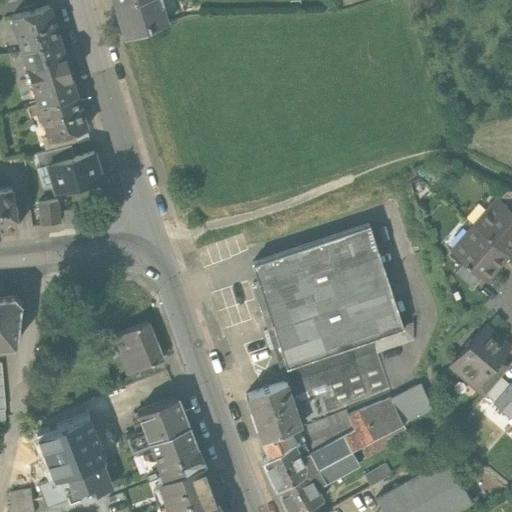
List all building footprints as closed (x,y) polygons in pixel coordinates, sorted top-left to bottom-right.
[(112,0),(116,9),(143,0),(112,0)] [(157,7),(154,0),(143,0),(116,9),(125,38),(166,23),(160,6),(157,7)] [(11,18),(22,51),(58,40),(48,7),(11,18)] [(75,95),(58,40),(22,51),(38,106),(75,95)] [(38,106),(48,139),(49,140),(86,129),(75,95),(38,106)] [(86,129),(49,140),(48,139),(42,140),(45,152),(70,145),(89,140),(86,129)] [(39,168),(47,165),(74,158),(70,145),(45,152),(36,155),(39,168)] [(55,192),(101,179),(94,152),(74,158),(47,165),(55,192)] [(453,161),(433,163),(434,177),(454,175),(453,161)] [(494,200),(511,215),(511,190),(505,188),(494,200)] [(12,189),(0,190),(0,229),(16,228),(12,189)] [(40,225),(59,223),(57,200),(38,202),(40,225)] [(511,215),(494,200),(473,224),(507,253),(510,250),(509,244),(511,240),(511,215)] [(268,315),(289,379),(376,351),(411,339),(411,320),(401,323),(368,224),(251,263),(257,282),(251,285),(262,317),(268,315)] [(484,279),(507,253),(473,224),(450,250),(462,260),(481,277),(484,279)] [(473,286),(481,277),(462,260),(454,270),(473,286)] [(0,296),(0,346),(13,346),(17,304),(18,302),(13,296),(0,296)] [(154,364),(153,363),(162,359),(154,340),(147,322),(113,335),(117,344),(122,356),(129,372),(139,369),(140,373),(155,367),(154,364)] [(474,385),(497,359),(507,347),(483,326),(450,364),(474,385)] [(98,365),(122,356),(117,344),(97,352),(96,350),(93,352),(98,365)] [(389,390),(376,351),(289,379),(286,381),(295,407),(292,408),(298,425),(345,408),(389,390)] [(497,359),(474,385),(484,393),(501,374),(506,368),(497,359)] [(493,401),(511,418),(511,379),(510,382),(493,401)] [(245,394),(260,439),(298,425),(292,408),(295,407),(286,381),(245,394)] [(352,428),(342,433),(350,448),(366,438),(401,421),(431,407),(420,383),(390,397),(389,396),(347,414),(352,428)] [(130,449),(150,441),(188,426),(177,396),(137,412),(144,429),(125,436),(130,449)] [(347,414),(345,408),(298,425),(309,451),(342,433),(352,428),(347,414)] [(36,433),(53,479),(58,477),(100,461),(105,459),(88,413),(36,433)] [(366,438),(350,448),(356,460),(391,442),(390,440),(407,432),(401,421),(366,438)] [(309,451),(298,425),(260,439),(267,457),(261,460),(276,488),(350,448),(342,433),(309,451)] [(150,441),(165,478),(203,463),(188,426),(150,441)] [(314,485),(326,480),(358,463),(356,460),(350,448),(276,488),(287,511),(295,511),(321,498),(314,485)] [(450,511),(470,501),(445,456),(374,497),(383,511),(450,511)] [(100,461),(58,477),(65,496),(93,485),(96,492),(110,486),(100,461)] [(384,462),(363,474),(370,485),(391,473),(384,462)] [(200,511),(219,505),(203,463),(165,478),(157,480),(169,511),(200,511)] [(47,467),(28,473),(31,484),(51,478),(47,467)] [(67,500),(65,496),(58,477),(53,479),(37,485),(46,508),(67,500)] [(8,496),(10,507),(8,507),(8,511),(33,511),(29,489),(9,493),(8,496)]
